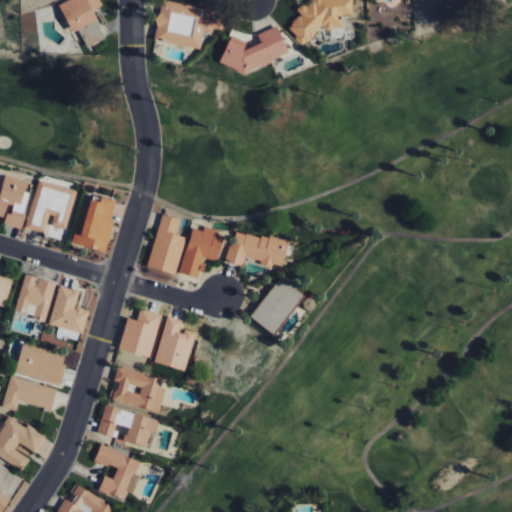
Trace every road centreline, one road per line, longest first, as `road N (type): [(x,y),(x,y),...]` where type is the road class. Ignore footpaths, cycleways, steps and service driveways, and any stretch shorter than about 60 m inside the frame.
road 1 (residential): [(130,0),(149,159),(143,193),(73,432),(28,511)]
road 2 (residential): [(0,245),(118,281)]
